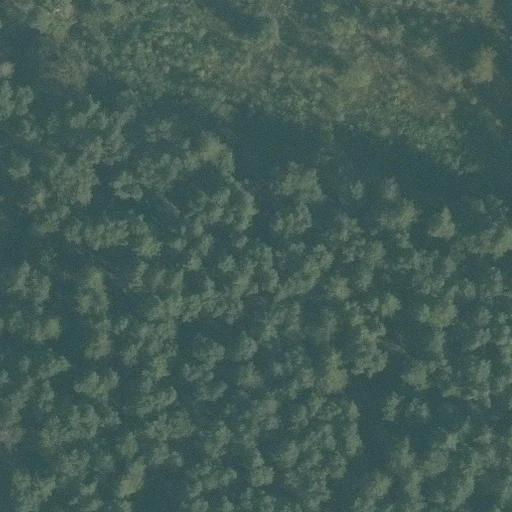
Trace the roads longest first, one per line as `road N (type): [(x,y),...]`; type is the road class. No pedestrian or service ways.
road 1 (track): [(511,220),(54,70),(0,40)]
road 2 (track): [(0,255),(76,0)]
